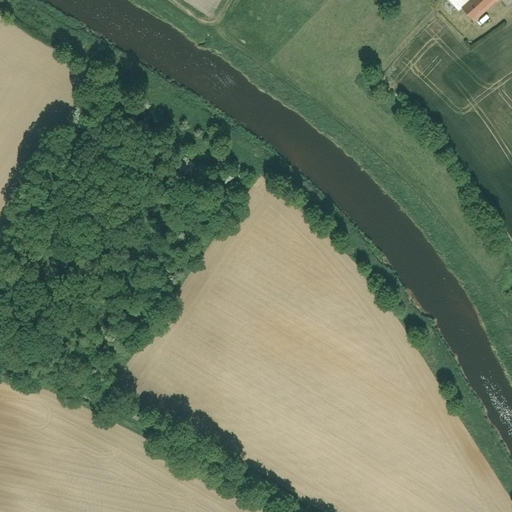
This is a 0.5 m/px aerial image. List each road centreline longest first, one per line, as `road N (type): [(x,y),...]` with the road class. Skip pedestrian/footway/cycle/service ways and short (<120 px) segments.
road 1 (track): [(0,357),(128,406),(326,511)]
road 2 (track): [(0,311),(116,152)]
